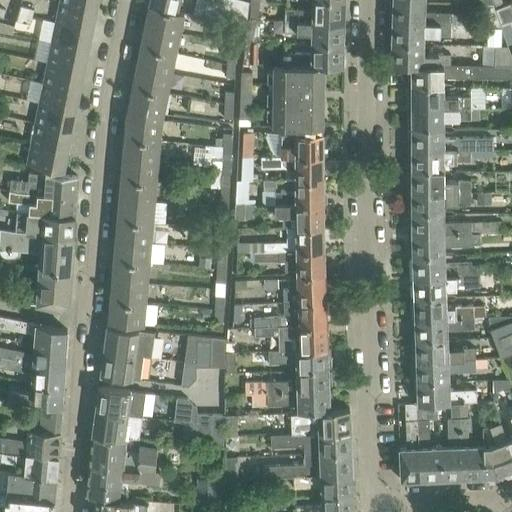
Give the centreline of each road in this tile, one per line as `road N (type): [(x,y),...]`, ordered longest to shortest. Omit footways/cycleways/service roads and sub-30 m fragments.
road 1 (residential): [(369,0),(369,504),(469,500)]
road 2 (residential): [(82,320),(104,102),(126,0)]
road 3 (residential): [(71,511),(82,320)]
